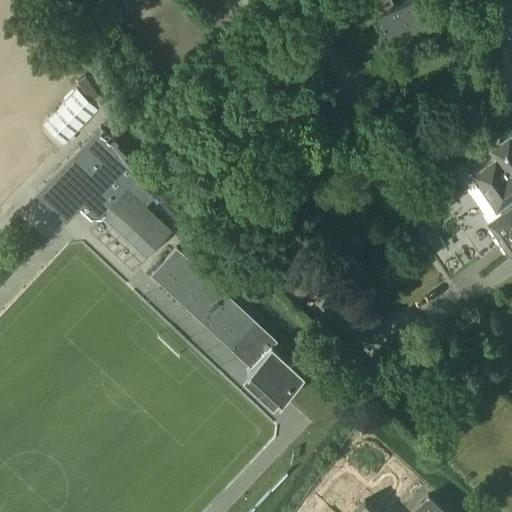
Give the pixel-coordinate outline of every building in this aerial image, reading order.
[(433,24),(423,0),(406,0),(378,12),(391,41),(433,24)] [(99,93),(85,73),(76,79),(91,99),(99,93)] [(99,109),(81,91),(77,86),(43,122),(64,142),(74,132),(99,109)] [(100,125),(87,140),(35,194),(66,223),(88,199),(147,255),(170,230),(144,205),(153,196),(134,178),(140,172),(124,157),(126,154),(115,144),(118,142),(100,125)] [(509,207),(504,200),(511,194),(511,134),(509,130),(489,145),(495,153),(471,170),(496,206),(497,205),(502,212),(486,223),(509,255),(511,253),(511,205),(509,207)] [(306,247),(305,248),(293,237),(268,264),(301,295),(327,267),(306,247)] [(150,274),(229,347),(230,346),(250,365),(246,370),(280,400),(304,374),(272,343),(276,339),(255,319),(256,319),(176,245),(150,274)] [(450,511),(427,491),(409,511),(408,511),(450,511)] [(376,511),(365,501),(354,511),(376,511)]
